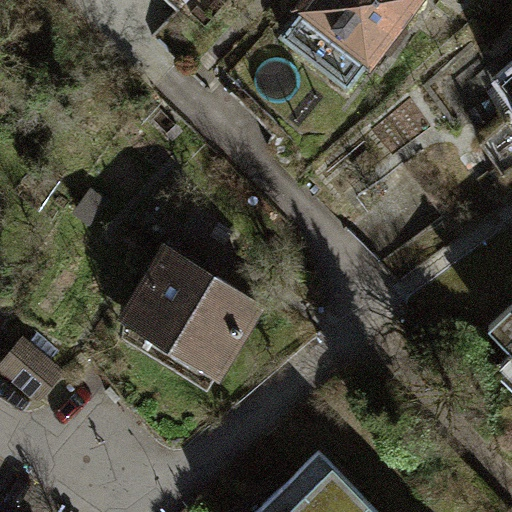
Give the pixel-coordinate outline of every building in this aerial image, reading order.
[(301,8),(282,31),(345,82),(363,60),(365,61),(415,0),(299,0),(296,4),(301,8)] [(511,53),(484,77),(507,110),(473,141),(495,173),(511,160),(511,53)] [(254,300),(167,246),(125,313),(150,329),(143,341),(204,379),(254,300)] [(511,302),(489,325),(511,349),(511,302)] [(20,337),(0,360),(0,361),(37,393),(57,370),(20,337)] [(375,511),(316,450),(251,511),(375,511)]
